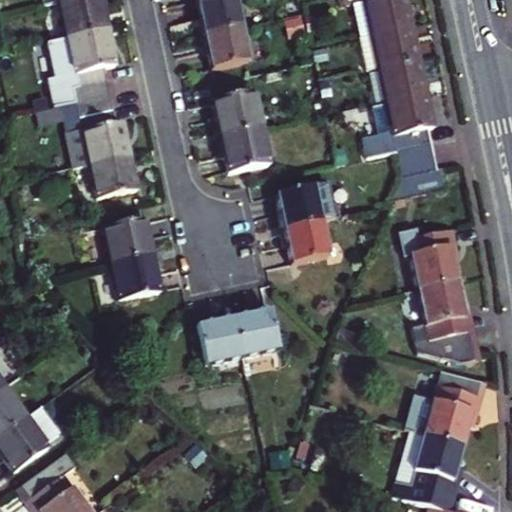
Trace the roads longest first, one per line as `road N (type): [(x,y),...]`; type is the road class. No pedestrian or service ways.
road 1 (residential): [(140,0),(175,165),(218,261)]
road 2 (tertiary): [(482,61),(511,209)]
